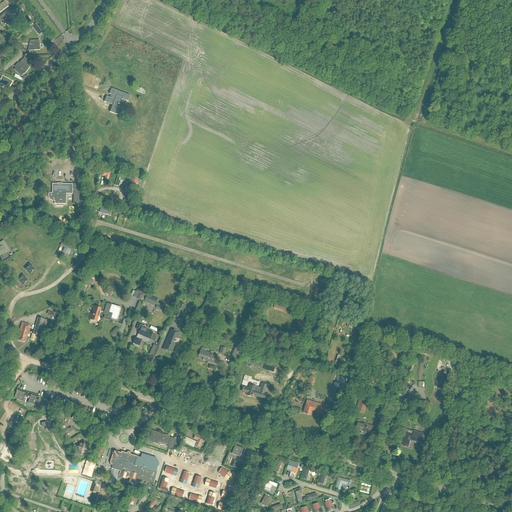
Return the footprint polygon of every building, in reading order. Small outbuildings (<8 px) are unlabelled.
[(8,7),(4,2),(0,4),(0,12),(0,13),(8,7)] [(4,25),(13,18),(10,13),(2,20),(4,23),(3,23),(4,25)] [(43,34),(46,31),(40,25),(37,28),(43,34)] [(29,48),(28,48),(28,51),(39,50),(39,41),(30,41),(31,44),(29,44),(29,48)] [(18,63),(15,67),(24,75),(30,67),(22,60),(18,64),(18,63)] [(12,82),(2,76),(0,79),(0,80),(0,81),(0,84),(8,89),(12,82)] [(139,90),(146,93),(149,88),(142,84),(139,90)] [(106,96),(104,102),(112,105),(111,109),(117,112),(122,99),(128,102),(130,96),(111,88),(109,94),(111,95),(112,95),(111,98),(110,98),(106,96)] [(107,169),(104,176),(112,179),(114,172),(107,169)] [(49,193),(48,197),(49,199),(51,200),(52,201),(54,201),(54,204),(66,204),(66,194),(72,194),(72,191),(74,191),(73,204),(80,205),(81,185),(74,184),(74,189),(72,189),(73,184),(62,184),(62,186),(57,186),(57,184),(55,184),(52,184),(52,193),(49,193)] [(99,213),(110,215),(111,209),(101,206),(99,213)] [(119,220),(125,222),(128,213),(122,211),(119,220)] [(0,256),(10,250),(4,241),(0,242),(0,256)] [(70,242),(66,253),(72,255),(75,244),(70,242)] [(25,269),(30,274),(34,270),(31,266),(30,264),(25,269)] [(18,280),(23,285),(27,281),(24,277),(24,276),(23,275),(18,280)] [(136,291),(133,297),(136,299),(140,301),(141,300),(143,301),(147,293),(141,290),(139,293),(136,291)] [(144,302),(153,306),(156,298),(147,295),(144,302)] [(273,308),(288,313),(290,306),(275,301),(273,308)] [(155,308),(161,311),(164,305),(157,302),(155,308)] [(179,303),(172,315),(179,318),(185,306),(179,303)] [(118,320),(121,309),(120,309),(120,308),(112,305),(111,306),(110,305),(109,309),(107,312),(102,310),(99,317),(111,320),(111,319),(116,320),(117,319),(118,320)] [(90,319),(97,322),(101,309),(94,307),(90,319)] [(58,317),(49,312),(47,315),(52,318),(51,319),(55,321),(56,320),(57,320),(58,317)] [(34,342),(36,335),(42,337),(44,328),(48,329),(50,322),(47,320),(38,318),(33,334),(32,334),(30,340),(34,342)] [(21,332),(19,340),(26,342),(30,325),(22,323),(19,331),(21,332)] [(132,344),(139,347),(142,340),(140,340),(142,336),(150,340),(151,340),(153,340),(154,337),(153,336),(152,335),(153,333),(144,329),(144,330),(140,329),(142,326),(138,324),(136,329),(139,331),(136,338),(135,337),(132,344)] [(172,351),(175,344),(173,344),(175,338),(177,339),(179,334),(170,331),(163,348),(172,351)] [(239,338),(231,356),(236,359),(244,341),(239,338)] [(215,355),(200,351),(197,359),(213,364),(215,355)] [(334,383),(328,402),(335,404),(341,385),(334,383)] [(243,387),(242,391),(247,393),(246,396),(252,397),(252,396),(253,395),(267,400),(268,395),(264,394),(266,386),(261,384),(260,388),(261,389),(260,390),(255,388),(255,387),(250,385),(248,389),(243,387)] [(408,384),(400,394),(404,397),(409,391),(412,387),(408,384)] [(24,397),(25,393),(17,390),(14,399),(23,401),(24,399),(23,399),(24,397)] [(39,398),(31,395),(28,403),(36,406),(39,398)] [(359,398),(355,411),(361,413),(362,409),(364,409),(367,400),(359,398)] [(306,403),(302,413),(310,416),(311,411),(322,414),(324,409),(306,403)] [(71,419),(79,426),(84,420),(76,413),(71,419)] [(358,431),(359,431),(369,434),(372,427),(362,424),(362,425),(357,424),(355,429),(358,431)] [(71,427),(62,434),(67,440),(76,434),(71,427)] [(402,428),(400,436),(405,437),(404,439),(405,439),(403,445),(408,446),(410,439),(412,440),(412,439),(421,442),(422,436),(423,434),(413,431),(406,429),(402,428)] [(159,435),(159,434),(152,432),(149,441),(158,444),(159,442),(168,445),(168,448),(172,449),(175,440),(168,438),(169,437),(164,435),(164,436),(159,435)] [(196,435),(194,439),(197,441),(195,445),(199,447),(201,443),(202,443),(204,439),(196,435)] [(225,446),(214,441),(212,447),(223,452),(225,446)] [(98,460),(99,459),(106,445),(104,444),(101,442),(93,457),(98,460)] [(84,443),(76,447),(81,455),(89,450),(84,443)] [(239,457),(243,449),(235,446),(232,454),(239,457)] [(202,455),(191,451),(188,458),(200,462),(202,455)] [(252,462),(256,454),(248,451),(244,459),(252,462)] [(109,477),(109,478),(109,479),(110,479),(110,480),(111,481),(112,481),(113,482),(114,481),(115,481),(116,480),(116,479),(117,479),(119,471),(120,471),(119,475),(121,476),(125,478),(127,478),(127,477),(145,482),(145,483),(152,485),(156,472),(159,463),(156,459),(142,455),(141,459),(137,458),(137,457),(121,452),(121,453),(117,452),(113,454),(110,463),(111,464),(113,465),(112,467),(111,468),(112,469),(109,477)] [(207,459),(219,464),(221,456),(210,452),(207,459)] [(232,467),(243,471),(245,466),(241,464),(238,463),(234,461),(232,467)] [(289,461),(286,469),(291,471),(292,467),(297,469),(298,464),(289,461)] [(174,478),(177,470),(166,466),(163,474),(174,478)] [(232,475),(221,467),(217,474),(227,482),(232,475)] [(190,473),(183,471),(179,482),(186,485),(190,473)] [(245,479),(235,475),(230,488),(240,492),(245,479)] [(202,478),(196,476),(191,487),(197,489),(202,478)] [(347,484),(348,479),(338,477),(335,488),(340,489),(342,483),(347,484)] [(166,492),(169,480),(162,478),(158,490),(166,492)] [(215,490),(218,483),(205,478),(202,486),(215,490)] [(276,487),(277,483),(267,479),(263,489),(270,491),(272,486),(276,487)] [(181,498),(183,491),(172,487),(169,495),(181,498)] [(238,494),(223,489),(220,498),(235,503),(238,494)] [(37,491),(35,497),(43,500),(44,497),(41,495),(42,493),(37,491)] [(212,507),(216,494),(208,491),(204,505),(212,507)] [(299,491),(294,492),(298,503),(302,502),(299,491)] [(203,497),(190,493),(188,501),(201,505),(203,497)] [(129,494),(126,503),(132,505),(135,496),(129,494)] [(267,507),(272,498),(265,494),(260,503),(267,507)] [(153,499),(146,506),(150,509),(157,503),(153,499)] [(359,499),(348,504),(349,508),(360,504),(359,499)] [(230,511),(233,505),(219,501),(217,510),(224,511),(230,511)] [(331,501),(324,503),(327,511),(333,510),(331,501)] [(271,511),(282,508),(281,503),(269,507),(270,511),(271,511)] [(320,511),(318,503),(312,505),(313,511),(320,511)]
